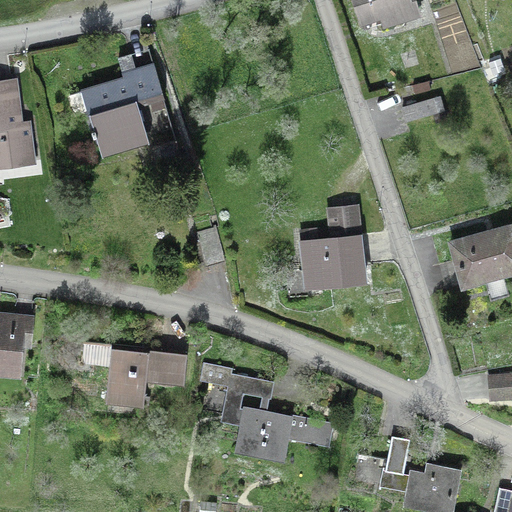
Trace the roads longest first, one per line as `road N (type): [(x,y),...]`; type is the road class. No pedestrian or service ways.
road 1 (residential): [(0,274),(207,311),(343,362),(440,410)]
road 2 (residential): [(440,410),(436,346),(323,0)]
road 3 (residential): [(0,38),(177,0)]
